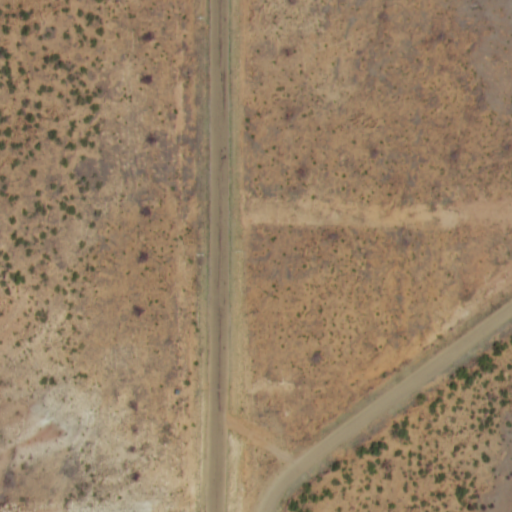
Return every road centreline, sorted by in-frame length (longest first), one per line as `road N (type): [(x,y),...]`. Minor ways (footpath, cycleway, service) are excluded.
road 1 (residential): [(215,511),(218,0)]
road 2 (track): [(262,511),(280,482),(511,307)]
